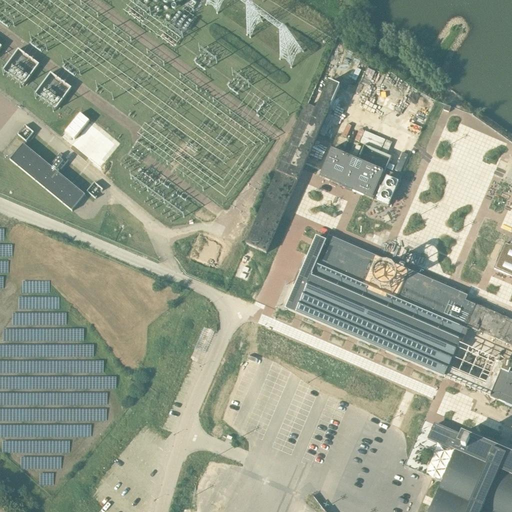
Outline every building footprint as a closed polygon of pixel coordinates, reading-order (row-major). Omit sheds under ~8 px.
[(26,84),(41,63),(20,48),(5,70),(26,84)] [(57,109),(73,88),(54,72),(37,93),(57,109)] [(316,86),(247,245),(266,253),(267,251),(276,233),(284,213),(293,193),(306,164),(319,133),(331,107),(331,108),(340,87),(329,82),(329,83),(325,90),(317,86),(316,86)] [(445,109),(444,109),(433,104),(431,108),(442,113),(442,112),(443,113),(445,109)] [(26,126),(20,134),(28,140),(34,132),(26,126)] [(350,148),(354,140),(340,133),(336,141),(350,148)] [(26,146),(14,160),(13,159),(12,160),(57,198),(66,206),(74,213),(75,212),(74,211),(77,208),(86,197),(87,198),(82,193),(58,173),(61,170),(63,172),(71,163),(62,155),(55,164),(57,166),(54,169),(46,163),(39,156),(31,150),(25,144),(25,145),(26,146)] [(389,206),(401,177),(387,171),(382,184),(380,183),(385,173),(331,150),(320,176),(374,199),(380,186),(381,186),(375,200),(389,206)] [(97,182),(89,190),(95,197),(104,189),(97,182)] [(210,268),(222,239),(202,230),(190,259),(210,268)] [(303,271),(286,310),(288,310),(290,311),(297,314),(341,333),(438,375),(490,397),(496,400),(499,401),(511,406),(511,241),(510,246),(505,244),(494,269),(495,270),(511,277),(511,319),(505,317),(492,311),(441,289),(416,278),(366,257),(353,251),(327,240),(314,271),(312,275),(303,271)] [(431,511),(511,511),(511,454),(462,434),(461,436),(436,425),(435,425),(431,436),(430,437),(429,440),(455,451),(454,452),(457,453),(447,475),(444,484),(431,511)] [(423,452),(415,474),(427,479),(436,457),(423,452)]
